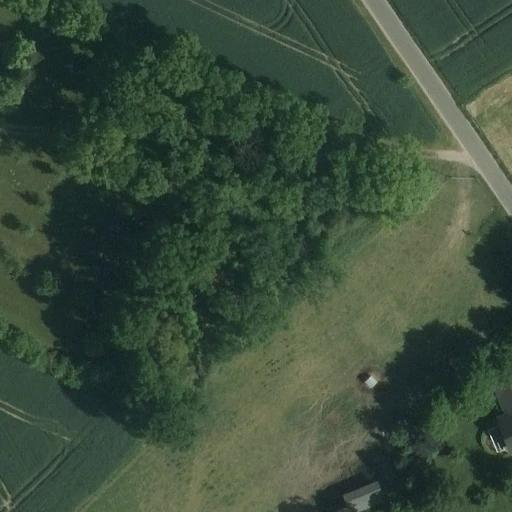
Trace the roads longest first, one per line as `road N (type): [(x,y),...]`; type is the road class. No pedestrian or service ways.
road 1 (track): [(477,157),(378,143),(226,78),(183,81),(72,125),(0,127)]
road 2 (unclassified): [(511,207),(371,0)]
